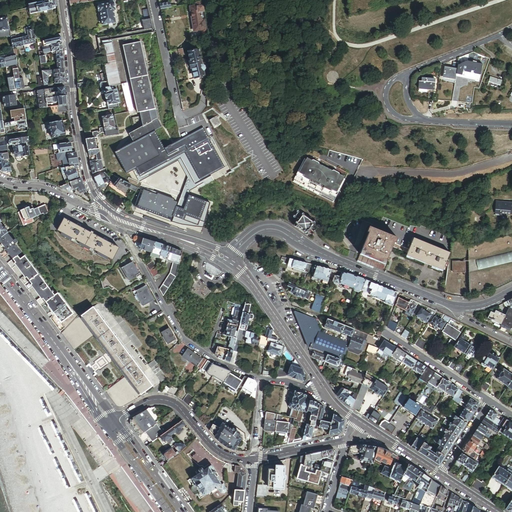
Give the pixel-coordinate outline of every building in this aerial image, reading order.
[(44,11),(46,11),(58,8),(56,0),(49,0),(28,5),(29,8),(30,14),(44,11)] [(208,30),(203,1),(196,3),(197,8),(193,9),(197,32),(208,30)] [(112,24),(115,24),(113,11),(115,11),(114,3),(98,5),(97,6),(98,12),(99,12),(100,12),(102,26),(108,25),(112,24)] [(8,30),(9,30),(6,18),(7,17),(6,13),(2,14),(3,18),(0,18),(0,34),(1,38),(2,38),(6,37),(5,32),(8,31),(8,30)] [(143,31),(152,29),(150,20),(141,21),(143,31)] [(37,42),(36,39),(37,39),(35,29),(31,30),(27,31),(28,34),(22,35),(25,45),(37,42)] [(14,47),(25,45),(22,35),(19,36),(19,38),(18,39),(17,36),(15,36),(11,37),(13,45),(14,47)] [(118,85),(120,85),(117,70),(111,40),(101,42),(106,64),(103,65),(104,74),(107,88),(115,86),(118,85)] [(53,52),(62,50),(62,42),(47,45),(41,47),(39,47),(39,51),(42,51),(41,48),(43,48),(44,53),(53,52)] [(164,142),(156,130),(164,126),(161,127),(157,119),(151,92),(148,80),(145,65),(140,43),(122,46),(125,57),(131,85),(137,113),(140,113),(143,127),(129,134),(134,143),(133,143),(126,141),(125,147),(129,155),(145,146),(141,138),(143,138),(148,145),(157,141),(155,137),(157,136),(161,143),(164,142)] [(13,45),(7,46),(8,54),(11,53),(15,52),(14,50),(14,47),(13,45)] [(172,60),(184,57),(184,54),(180,55),(179,55),(178,51),(170,52),(172,60)] [(205,77),(204,73),(205,71),(204,68),(202,67),(198,51),(188,53),(191,63),(189,64),(191,70),(192,69),(194,79),(205,77)] [(16,63),(18,63),(17,56),(17,55),(12,56),(8,57),(5,58),(6,65),(16,63)] [(481,76),(483,65),(468,61),(467,62),(459,65),(458,75),(465,76),(465,73),(481,76)] [(456,79),(458,69),(453,68),(446,67),(444,75),(444,77),(456,79)] [(56,77),(65,77),(64,69),(58,70),(56,70),(56,77)] [(45,85),(49,84),(48,78),(47,76),(49,73),(52,73),(53,70),(42,70),(43,77),(45,85)] [(56,70),(53,70),(52,73),(49,73),(47,76),(48,78),(49,84),(52,83),(52,79),(53,77),(56,77),(56,70)] [(118,104),(120,104),(117,90),(113,90),(112,89),(115,88),(115,86),(107,88),(104,74),(100,74),(102,83),(101,83),(99,85),(100,90),(102,91),(103,91),(104,96),(105,96),(107,106),(112,105),(113,108),(113,109),(119,108),(118,104)] [(433,78),(428,78),(422,77),(422,80),(420,80),(419,89),(429,90),(434,90),(435,78),(433,78)] [(490,77),(488,82),(497,85),(500,86),(502,80),(490,77)] [(45,99),(66,95),(66,88),(64,87),(56,88),(56,91),(57,91),(58,92),(51,93),(50,89),(44,90),(45,95),(45,99)] [(5,107),(17,105),(16,95),(4,97),(5,107)] [(47,107),(46,101),(45,99),(45,95),(37,96),(39,108),(47,107)] [(59,105),(67,104),(66,95),(45,99),(46,101),(58,99),(59,105)] [(183,110),(190,108),(188,101),(181,103),(183,110)] [(58,113),(68,111),(67,104),(59,105),(57,105),(58,113)] [(27,119),(25,108),(11,111),(12,118),(15,118),(15,121),(27,120),(27,119)] [(106,134),(106,138),(119,135),(114,116),(112,116),(112,115),(102,117),(104,125),(104,128),(106,134)] [(221,124),(216,116),(209,120),(214,128),(221,124)] [(19,128),(28,126),(27,120),(15,121),(5,123),(6,127),(18,125),(19,128)] [(58,136),(65,134),(62,121),(49,124),(52,138),(58,137),(58,136)] [(187,155),(200,179),(225,167),(204,127),(164,148),(172,163),(187,155)] [(97,137),(97,135),(100,134),(103,134),(103,135),(106,134),(104,128),(99,129),(100,132),(98,133),(97,131),(92,132),(92,134),(93,138),(97,137)] [(23,143),(31,141),(30,136),(11,140),(10,137),(8,137),(10,145),(14,145),(23,143)] [(88,151),(99,148),(99,146),(97,146),(96,145),(99,144),(97,137),(93,138),(86,139),(88,151)] [(28,154),(31,154),(29,146),(25,147),(25,145),(23,145),(23,143),(14,145),(16,157),(17,157),(17,158),(22,159),(28,156),(28,154)] [(64,152),(72,152),(71,143),(66,143),(63,144),(55,145),(56,149),(61,148),(61,151),(60,151),(60,153),(64,152)] [(139,181),(172,163),(164,148),(163,145),(160,147),(158,143),(130,158),(133,162),(129,163),(139,181)] [(90,162),(101,159),(99,148),(88,151),(90,162)] [(73,166),(78,166),(75,151),(72,152),(64,152),(65,165),(70,164),(70,167),(73,166)] [(12,172),(11,166),(9,153),(0,154),(0,169),(3,171),(6,171),(7,172),(12,172)] [(92,174),(103,169),(101,159),(90,162),(92,174)] [(345,179),(305,159),(293,182),(333,203),(345,179)] [(70,183),(79,179),(73,166),(70,167),(66,167),(63,168),(64,173),(68,184),(70,183)] [(111,186),(110,185),(114,176),(107,171),(94,178),(96,183),(99,187),(100,187),(101,189),(106,186),(105,184),(107,183),(110,187),(111,186)] [(127,188),(135,192),(138,188),(127,183),(122,180),(114,176),(110,185),(111,186),(118,190),(118,191),(120,191),(121,191),(122,191),(122,192),(123,193),(124,192),(125,193),(127,188)] [(81,191),(85,189),(81,178),(79,179),(70,183),(72,187),(73,189),(79,187),(80,190),(81,191)] [(71,192),(72,191),(71,187),(72,187),(70,183),(68,184),(60,187),(71,192)] [(77,195),(83,199),(86,194),(81,191),(80,190),(77,195)] [(140,190),(134,207),(170,220),(171,217),(176,202),(140,190)] [(186,206),(180,221),(182,224),(205,227),(212,204),(189,195),(186,206)] [(186,206),(176,202),(171,217),(180,221),(186,206)] [(511,213),(511,203),(496,202),(495,215),(500,216),(500,213),(511,213)] [(38,208),(41,214),(44,214),(44,215),(49,213),(46,204),(38,208)] [(21,210),(21,211),(25,221),(33,218),(37,216),(34,209),(33,205),(21,210)] [(87,215),(76,209),(73,214),(84,220),(87,215)] [(21,211),(18,212),(24,226),(34,221),(33,218),(25,221),(21,211)] [(294,224),(294,226),(306,235),(307,235),(308,235),(308,234),(308,233),(308,232),(310,228),(315,232),(318,228),(319,228),(320,228),(320,227),(320,226),(319,225),(318,225),(317,226),(314,223),(315,223),(304,215),(303,215),(300,213),(300,212),(299,211),(298,211),(297,211),(297,212),(297,213),(295,217),(299,220),(297,224),(296,223),(295,223),(294,224)] [(414,238),(450,254),(453,239),(421,226),(420,228),(411,226),(410,228),(397,223),(384,217),(383,219),(382,223),(375,220),(372,228),(370,233),(358,261),(384,271),(393,248),(408,254),(414,238)] [(64,235),(74,240),(82,245),(92,251),(100,255),(110,261),(114,263),(121,251),(109,244),(110,242),(106,240),(105,242),(95,236),(95,235),(94,234),(93,235),(82,229),(83,227),(80,226),(79,227),(67,220),(60,232),(64,235)] [(13,241),(7,233),(0,239),(0,241),(5,248),(4,250),(6,251),(13,259),(21,252),(15,244),(18,242),(15,239),(13,241)] [(511,279),(511,234),(469,246),(469,289),(470,293),(498,286),(511,279)] [(414,238),(408,254),(408,255),(411,257),(444,271),(450,256),(450,254),(414,238)] [(152,254),(156,244),(144,240),(142,244),(142,245),(138,247),(141,251),(142,251),(152,254)] [(163,246),(156,244),(152,254),(155,255),(155,258),(160,259),(163,246)] [(171,248),(163,246),(160,259),(161,260),(162,257),(168,259),(171,248)] [(182,253),(171,248),(168,259),(167,260),(180,264),(182,253)] [(38,273),(21,251),(21,252),(13,259),(17,265),(25,276),(29,281),(38,273)] [(443,272),(444,271),(411,257),(408,255),(407,257),(410,258),(443,272)] [(17,265),(13,259),(8,264),(12,269),(17,265)] [(304,273),(307,264),(292,260),(291,263),(293,264),(291,269),(304,273)] [(453,272),(465,272),(465,261),(453,261),(453,272)] [(151,271),(156,267),(153,262),(148,266),(151,271)] [(128,275),(126,276),(130,282),(137,278),(136,276),(141,274),(140,273),(140,274),(133,263),(122,269),(123,270),(125,268),(128,275)] [(160,290),(164,296),(164,298),(177,277),(179,265),(173,263),(170,274),(160,290)] [(162,272),(158,266),(156,267),(151,271),(149,272),(153,279),(155,278),(159,274),(162,272)] [(331,270),(315,266),(314,269),(315,270),(313,275),(313,277),(313,278),(316,279),(324,281),(326,282),(327,282),(327,281),(328,279),(329,277),(331,270)] [(341,272),(336,271),(333,279),(333,281),(334,283),(339,285),(340,284),(344,285),(349,287),(354,288),(353,288),(357,278),(341,272)] [(54,294),(38,273),(29,281),(34,286),(42,297),(45,302),(54,294)] [(24,285),(29,281),(25,276),(20,280),(24,285)] [(365,281),(357,278),(353,288),(354,288),(354,290),(359,292),(361,290),(361,291),(363,287),(365,281)] [(34,286),(29,281),(24,285),(28,290),(34,286)] [(397,293),(371,283),(368,288),(371,289),(369,295),(375,297),(375,298),(378,299),(384,301),(383,303),(392,306),(397,293)] [(311,292),(308,290),(308,292),(289,284),(288,287),(293,289),(291,293),(297,296),(299,297),(301,297),(308,300),(311,292)] [(137,295),(140,301),(143,307),(155,300),(147,286),(143,288),(138,292),(139,294),(137,295)] [(139,302),(140,301),(137,295),(139,294),(138,292),(143,288),(143,287),(134,292),(139,302)] [(58,291),(57,292),(76,317),(77,315),(58,291)] [(76,317),(57,292),(54,294),(45,302),(53,312),(54,313),(65,327),(66,328),(76,317)] [(326,298),(317,294),(315,298),(316,298),(313,305),(322,308),(326,298)] [(41,306),(45,302),(42,297),(37,301),(41,306)] [(395,306),(405,311),(408,304),(409,303),(398,298),(395,306)] [(53,312),(45,302),(41,306),(47,314),(53,312)] [(93,306),(95,310),(98,308),(98,309),(104,310),(110,314),(136,348),(142,344),(115,309),(107,304),(100,302),(96,304),(93,306)] [(242,306),(235,304),(234,308),(233,308),(231,315),(232,315),(235,317),(237,307),(244,309),(244,308),(242,307),(242,306)] [(408,304),(405,311),(412,314),(416,307),(414,307),(413,306),(408,304)] [(152,386),(95,310),(93,306),(81,315),(96,335),(127,376),(141,395),(152,386)] [(243,312),(244,309),(237,307),(235,317),(239,318),(240,313),(243,314),(243,312)] [(421,308),(418,313),(416,316),(417,317),(425,322),(426,323),(430,317),(431,315),(429,313),(426,311),(421,308)] [(511,328),(511,327),(511,309),(509,308),(506,314),(497,309),(495,312),(492,311),(488,318),(490,320),(511,330),(511,328)] [(244,313),(243,312),(243,314),(242,319),(240,324),(248,326),(250,319),(251,314),(248,314),(244,313)] [(327,355),(340,360),(342,354),(345,347),(346,343),(322,334),(316,320),(294,312),(309,348),(314,351),(327,355)] [(50,318),(60,332),(65,327),(54,313),(50,318)] [(61,333),(75,351),(96,335),(81,315),(79,313),(77,315),(76,317),(66,328),(61,333)] [(239,318),(235,317),(233,322),(233,323),(234,324),(236,324),(240,325),(240,324),(242,319),(239,318)] [(434,317),(430,324),(435,327),(435,326),(441,330),(445,323),(442,321),(440,320),(440,319),(439,319),(439,320),(434,317)] [(349,328),(345,326),(327,320),(324,327),(342,334),(344,329),(348,331),(349,328)] [(394,332),(397,325),(398,324),(392,322),(389,320),(387,327),(394,332)] [(510,331),(511,330),(490,320),(490,321),(510,331)] [(234,325),(229,323),(228,324),(227,330),(228,331),(227,336),(230,337),(234,338),(235,335),(236,331),(237,326),(234,325)] [(263,327),(267,331),(268,328),(273,330),(274,329),(269,323),(263,327)] [(460,332),(447,323),(442,332),(455,341),(460,332)] [(403,329),(397,325),(394,332),(398,334),(399,332),(400,332),(403,329)] [(177,339),(170,328),(163,333),(169,344),(177,339)] [(266,334),(265,337),(268,338),(271,339),(271,337),(273,330),(268,328),(267,331),(266,334)] [(352,335),(353,333),(354,330),(349,328),(348,331),(344,329),(342,334),(351,337),(352,335)] [(410,332),(405,329),(401,336),(405,339),(410,332)] [(261,336),(247,331),(247,332),(246,337),(248,337),(247,342),(259,345),(260,340),(261,336)] [(364,340),(352,335),(351,337),(349,343),(348,348),(354,350),(354,348),(362,351),(365,343),(363,342),(364,340)] [(234,351),(237,339),(234,338),(230,337),(229,340),(231,341),(228,349),(230,350),(234,351)] [(216,339),(215,344),(217,345),(227,348),(228,342),(216,339)] [(422,341),(418,339),(414,345),(418,348),(422,341)] [(463,341),(459,339),(454,347),(463,353),(468,345),(463,341)] [(388,344),(384,341),(379,349),(383,352),(388,344)] [(426,344),(422,341),(418,348),(422,350),(426,344)] [(283,347),(278,345),(271,342),(270,344),(268,351),(269,352),(269,353),(269,352),(272,353),(272,354),(276,355),(279,356),(280,356),(280,355),(281,355),(283,347)] [(477,350),(479,347),(471,342),(469,345),(476,350),(477,350)] [(397,349),(393,346),(393,347),(388,344),(383,352),(391,357),(392,356),(397,349)] [(468,345),(463,353),(467,356),(468,354),(472,357),(476,350),(469,345),(468,345)] [(220,347),(219,349),(217,355),(219,356),(223,357),(225,358),(227,352),(228,349),(220,347)] [(183,356),(198,367),(203,359),(188,349),(183,356)] [(406,355),(397,349),(392,356),(397,360),(396,360),(401,363),(406,355)] [(231,363),(234,351),(230,350),(229,352),(227,352),(225,358),(225,361),(231,363)] [(239,352),(234,351),(231,363),(236,365),(237,361),(239,352)] [(323,361),(325,362),(327,355),(314,351),(311,357),(312,358),(322,362),(323,361)] [(440,352),(436,359),(441,362),(445,356),(440,352)] [(493,368),(499,358),(495,355),(494,356),(488,352),(486,355),(481,363),(482,365),(484,366),(486,366),(491,370),(493,368)] [(344,362),(340,360),(327,355),(325,362),(325,363),(330,364),(337,367),(338,367),(341,368),(342,366),(344,362)] [(416,361),(406,355),(401,363),(411,369),(416,361)] [(151,368),(156,364),(158,363),(154,359),(148,364),(151,368)] [(207,372),(213,364),(209,361),(203,370),(207,372)] [(426,368),(416,361),(411,369),(411,370),(415,373),(416,372),(421,376),(426,368)] [(456,364),(452,361),(448,367),(452,370),(456,364)] [(167,378),(156,364),(151,368),(161,382),(167,378)] [(215,365),(213,364),(207,372),(208,374),(209,375),(211,376),(212,376),(213,376),(214,375),(219,367),(215,365)] [(356,371),(342,366),(341,368),(339,373),(346,376),(347,378),(350,379),(352,381),(362,384),(364,379),(365,376),(357,373),(357,372),(356,371)] [(225,369),(219,367),(214,375),(219,378),(225,369)] [(304,377),(302,370),(292,367),(288,377),(303,382),(304,377)] [(434,373),(426,368),(421,376),(420,376),(425,379),(423,382),(427,385),(427,384),(430,379),(434,373)] [(496,379),(501,373),(493,368),(491,370),(489,374),(496,379)] [(218,379),(225,383),(230,373),(232,371),(225,369),(219,378),(218,379)] [(501,373),(496,379),(507,387),(511,378),(511,375),(503,369),(501,373)] [(376,380),(377,379),(367,372),(365,376),(364,379),(373,385),(376,380)] [(230,373),(225,383),(230,386),(237,390),(240,386),(243,388),(245,386),(246,382),(243,380),(230,373)] [(442,379),(434,373),(430,379),(433,381),(432,382),(435,384),(436,383),(438,384),(442,379)] [(120,408),(130,403),(141,395),(127,376),(106,392),(108,394),(117,407),(118,408),(119,409),(120,408)] [(249,378),(246,382),(245,386),(247,387),(254,391),(256,392),(257,384),(255,380),(249,378)] [(373,385),(364,379),(362,384),(368,388),(370,390),(373,385)] [(433,381),(430,379),(427,384),(436,389),(437,387),(438,384),(436,383),(435,384),(432,382),(433,381)] [(442,379),(438,384),(437,387),(445,392),(450,384),(442,379)] [(380,383),(376,380),(373,385),(370,390),(374,393),(378,395),(382,398),(388,389),(380,383)] [(484,382),(480,388),(484,391),(488,384),(487,384),(484,382)] [(179,389),(172,384),(170,387),(166,393),(168,393),(169,393),(171,394),(175,395),(179,389)] [(368,388),(362,384),(358,395),(357,398),(356,401),(352,409),(356,411),(357,409),(360,411),(368,388)] [(458,389),(450,384),(445,392),(453,398),(458,389)] [(344,403),(349,396),(347,394),(349,392),(342,389),(337,396),(340,400),(344,403)] [(293,422),(304,424),(306,417),(302,416),(303,412),(307,413),(307,412),(309,403),(307,402),(305,402),(305,399),(306,396),(305,396),(304,396),(303,395),(302,395),(295,392),(294,394),(292,394),(292,395),(292,398),(293,400),(291,406),(290,407),(291,410),(289,418),(294,419),(293,422)] [(429,399),(420,394),(416,401),(424,406),(429,399)] [(190,395),(184,402),(190,408),(196,400),(190,395)] [(354,400),(349,396),(344,403),(350,407),(355,400),(354,400)] [(472,413),(478,405),(470,399),(466,405),(464,408),(472,413)] [(422,409),(414,403),(408,400),(403,408),(415,416),(418,410),(420,411),(421,412),(421,411),(422,409)] [(316,420),(319,405),(315,403),(310,401),(309,403),(307,412),(310,413),(311,415),(311,416),(310,417),(309,421),(309,422),(309,423),(310,423),(310,425),(314,426),(316,420)] [(424,406),(416,401),(414,403),(422,409),(424,407),(424,406)] [(324,409),(319,405),(316,420),(321,421),(324,409)] [(467,422),(472,413),(464,408),(459,416),(467,422)] [(147,411),(154,421),(157,419),(150,410),(147,411)] [(485,417),(492,422),(495,418),(497,415),(490,410),(485,417)] [(135,418),(145,433),(157,425),(154,421),(147,411),(135,418)] [(374,411),(370,416),(368,420),(375,424),(381,416),(374,411)] [(424,413),(421,411),(421,412),(416,419),(425,425),(430,417),(424,413)] [(275,415),(266,414),(266,421),(274,422),(275,415)] [(461,430),(466,424),(451,414),(449,417),(454,420),(451,424),(461,430)] [(344,422),(333,415),(333,418),(331,423),(329,431),(328,436),(341,434),(344,422)] [(286,434),(287,434),(289,423),(281,423),(282,418),(277,417),(277,422),(276,422),(275,433),(276,433),(286,434)] [(432,430),(437,422),(430,417),(425,425),(432,430)] [(497,434),(501,428),(498,426),(495,423),(492,422),(485,417),(480,424),(488,429),(493,432),(495,434),(496,435),(497,434)] [(130,425),(139,438),(145,433),(135,418),(130,421),(130,425)] [(213,425),(220,429),(223,424),(223,425),(224,423),(217,419),(213,425)] [(451,424),(444,419),(442,423),(447,426),(448,426),(449,427),(447,431),(457,437),(461,430),(451,424)] [(321,421),(316,420),(314,426),(314,430),(317,431),(318,428),(329,431),(331,423),(326,422),(323,421),(321,421)] [(389,424),(390,424),(385,420),(381,423),(379,427),(385,431),(389,424)] [(509,422),(506,420),(501,428),(497,434),(497,435),(499,436),(500,435),(501,434),(509,422)] [(265,421),(264,431),(275,433),(276,422),(274,422),(266,421),(265,421)] [(182,422),(161,437),(162,438),(162,439),(164,442),(165,443),(166,443),(167,442),(172,438),(171,437),(176,433),(177,434),(178,434),(182,431),(182,430),(181,429),(186,426),(182,422)] [(511,439),(511,424),(509,422),(501,434),(511,441),(511,439)] [(228,448),(234,450),(242,439),(238,436),(239,436),(240,435),(240,434),(240,433),(239,433),(235,430),(234,431),(223,425),(223,424),(220,429),(215,438),(220,443),(228,448)] [(396,428),(389,424),(385,431),(391,435),(396,428)] [(488,429),(480,424),(476,431),(484,435),(485,433),(488,429)] [(145,433),(150,439),(153,443),(164,435),(157,425),(145,433)] [(213,425),(210,431),(215,438),(220,429),(213,425)] [(314,430),(314,426),(310,425),(306,425),(302,442),(311,440),(314,430)] [(452,444),(457,437),(447,431),(442,428),(440,430),(444,433),(445,433),(442,438),(452,444)] [(290,434),(287,444),(287,445),(293,444),(296,430),(291,429),(290,434)] [(484,435),(476,431),(473,436),(480,441),(484,435)] [(139,438),(144,443),(150,439),(145,433),(139,438)] [(477,445),(480,441),(473,436),(469,441),(476,446),(477,446),(477,445)] [(172,438),(167,442),(172,448),(174,447),(177,444),(172,438)] [(452,444),(442,438),(440,442),(439,441),(438,440),(435,438),(433,441),(433,442),(436,443),(439,445),(448,451),(452,444)] [(423,443),(418,439),(412,449),(418,452),(423,443)] [(476,446),(469,441),(466,447),(473,451),(473,450),(475,448),(476,446)] [(431,448),(423,443),(418,452),(438,466),(444,457),(437,452),(435,454),(432,452),(429,450),(431,448)] [(180,455),(187,448),(184,445),(177,444),(174,447),(180,455)] [(444,457),(448,451),(439,445),(438,448),(436,450),(437,452),(444,457)] [(360,452),(360,446),(355,446),(351,447),(350,449),(349,451),(350,451),(350,452),(350,453),(351,453),(352,454),(358,454),(359,453),(360,452)] [(374,462),(375,460),(378,448),(366,446),(360,446),(360,452),(362,452),(361,455),(360,460),(366,462),(365,463),(373,465),(374,462)] [(463,452),(479,462),(482,457),(481,456),(478,460),(477,459),(478,457),(475,455),(473,454),(472,455),(471,454),(473,451),(466,447),(463,452)] [(378,448),(375,460),(386,465),(387,465),(390,466),(391,461),(395,463),(397,457),(392,454),(386,451),(378,448)] [(172,449),(165,455),(169,461),(177,455),(172,449)] [(304,467),(306,468),(308,469),(309,469),(310,469),(312,462),(327,458),(327,459),(334,461),(336,453),(333,450),(305,456),(304,466),(304,467)] [(456,462),(463,466),(468,458),(462,454),(461,454),(456,462)] [(472,472),(477,464),(468,458),(463,466),(472,472)] [(316,466),(315,471),(317,471),(322,473),(324,474),(330,475),(333,463),(327,461),(324,462),(322,468),(316,466)] [(392,471),(385,467),(381,474),(396,481),(400,483),(404,474),(406,471),(402,469),(400,468),(401,467),(395,463),(392,470),(392,471)] [(213,474),(216,473),(210,465),(202,471),(202,470),(201,470),(201,469),(200,469),(199,469),(198,470),(198,471),(198,472),(199,473),(200,473),(192,479),(191,480),(192,480),(203,496),(205,496),(211,492),(216,488),(221,485),(216,477),(213,474)] [(408,465),(406,471),(404,474),(409,478),(411,479),(415,482),(420,473),(408,465)] [(285,467),(276,466),(276,470),(271,470),(269,470),(268,483),(268,488),(271,488),(274,488),(273,490),(284,490),(284,481),(284,480),(285,480),(285,476),(284,476),(285,467)] [(306,470),(306,468),(304,467),(304,466),(301,466),(297,479),(307,482),(310,474),(308,474),(305,473),(306,470)] [(499,467),(492,478),(504,486),(511,475),(506,472),(503,470),(499,467)] [(316,476),(310,474),(307,482),(318,485),(321,476),(322,473),(317,471),(316,476)] [(431,480),(420,473),(415,482),(420,486),(424,489),(426,490),(428,488),(431,480)] [(239,474),(237,491),(244,492),(246,474),(239,474)] [(461,481),(465,483),(469,476),(466,474),(461,481)] [(351,481),(342,478),(340,484),(349,487),(351,481)] [(481,494),(487,485),(482,481),(481,483),(475,479),(471,487),(481,494)] [(440,487),(431,480),(428,488),(438,493),(440,487)] [(360,484),(353,482),(351,488),(364,491),(364,489),(358,487),(360,484)] [(223,483),(221,485),(216,488),(217,491),(218,490),(219,492),(220,492),(221,493),(222,493),(223,493),(224,493),(225,492),(226,491),(226,490),(226,489),(226,488),(226,487),(223,483)] [(340,484),(338,492),(348,496),(349,496),(350,494),(351,488),(349,487),(340,484)] [(267,486),(258,486),(256,498),(266,498),(267,486)] [(420,486),(413,501),(416,502),(421,490),(422,490),(422,489),(424,489),(420,486)] [(448,493),(440,487),(438,493),(436,497),(445,503),(448,493)] [(367,492),(364,491),(351,488),(350,494),(365,498),(367,492)] [(438,493),(428,488),(423,499),(424,499),(422,503),(424,504),(424,506),(431,508),(432,505),(436,497),(438,493)] [(416,502),(421,504),(426,490),(424,489),(422,489),(422,490),(421,490),(416,502)] [(243,502),(244,492),(237,491),(235,491),(234,502),(239,502),(243,502)] [(373,493),(371,492),(367,491),(367,492),(365,498),(367,499),(370,499),(371,500),(372,499),(373,493)] [(338,492),(336,499),(346,502),(348,496),(338,492)] [(318,496),(308,493),(304,507),(311,509),(314,509),(318,496)] [(383,500),(384,496),(375,493),(373,493),(372,499),(373,499),(383,502),(383,500)] [(452,493),(448,504),(450,504),(456,506),(459,508),(460,508),(462,501),(462,500),(452,493)] [(398,498),(394,496),(390,495),(388,502),(396,505),(397,502),(398,498)] [(408,503),(404,501),(402,501),(402,503),(400,508),(409,511),(410,509),(411,504),(408,503)] [(465,502),(462,501),(460,508),(458,511),(466,511),(469,505),(468,504),(465,502)]
